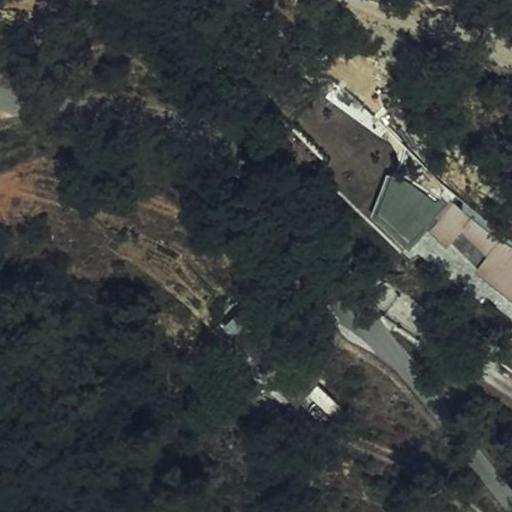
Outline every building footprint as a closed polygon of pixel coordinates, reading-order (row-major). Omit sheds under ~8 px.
[(377,196),(365,226),(398,248),(411,232),(415,226),(377,196)] [(415,226),(411,232),(437,251),(452,231),(457,224),(432,205),(415,226)] [(452,231),(437,251),(466,274),(481,254),(452,231)] [(511,263),(488,246),(481,254),(466,274),(511,309),(511,263)] [(225,320),(230,315),(225,309),(220,315),(225,320)] [(210,334),(229,349),(242,339),(250,346),(255,342),(230,315),(225,320),(210,334)] [(229,349),(248,371),(266,356),(255,342),(250,346),(242,339),(229,349)] [(300,384),(266,356),(248,371),(243,375),(281,406),(300,384)]
